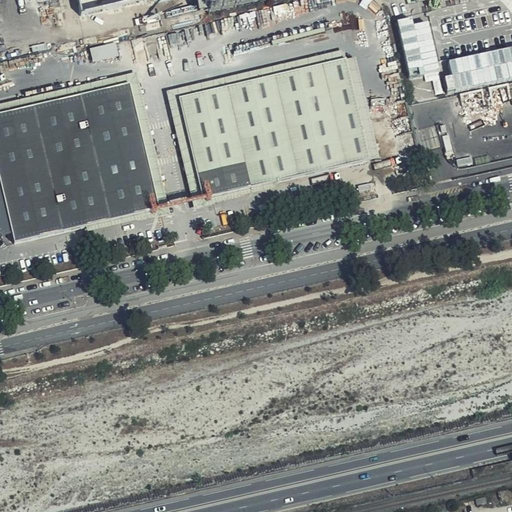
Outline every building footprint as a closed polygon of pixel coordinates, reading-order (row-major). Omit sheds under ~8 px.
[(119,58),(117,45),(94,47),(95,61),(119,58)] [(178,101),(198,187),(207,185),(208,186),(214,184),(211,172),(242,164),(248,190),(369,161),(346,61),(178,101)] [(15,136),(134,107),(129,87),(9,115),(15,136)] [(158,211),(134,107),(15,136),(9,115),(0,117),(0,180),(15,245),(158,211)] [(438,124),(419,128),(432,178),(454,172),(453,167),(450,154),(448,148),(445,149),(438,124)] [(485,135),(475,136),(482,166),(492,163),(485,135)] [(482,166),(475,136),(466,139),(469,150),(450,154),(453,167),(472,162),(473,168),(482,166)] [(207,185),(198,187),(201,201),(248,190),(242,164),(211,172),(214,184),(208,186),(207,185)]
